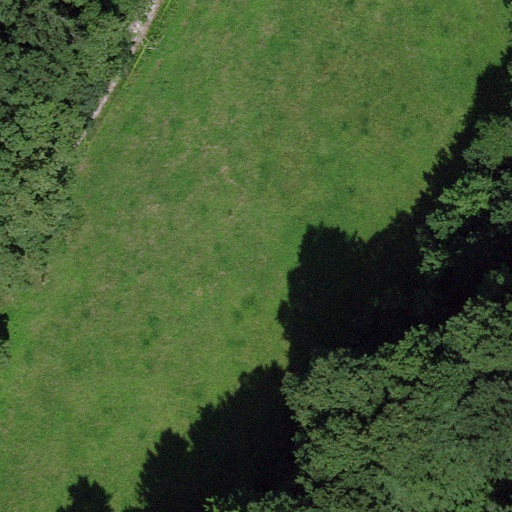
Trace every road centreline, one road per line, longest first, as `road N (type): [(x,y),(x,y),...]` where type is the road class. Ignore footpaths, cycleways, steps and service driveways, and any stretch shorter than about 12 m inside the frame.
road 1 (track): [(131,0),(115,45),(0,250)]
road 2 (track): [(511,289),(352,471)]
